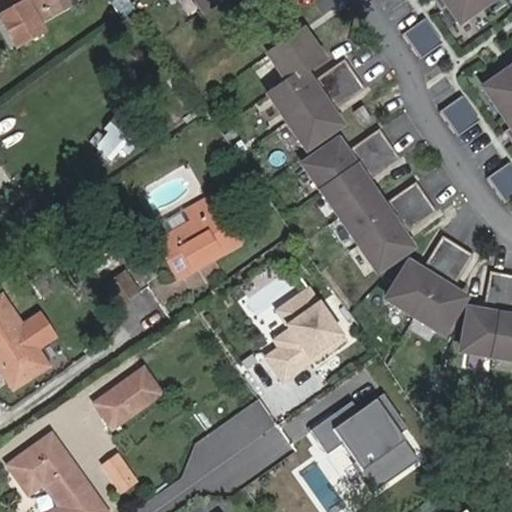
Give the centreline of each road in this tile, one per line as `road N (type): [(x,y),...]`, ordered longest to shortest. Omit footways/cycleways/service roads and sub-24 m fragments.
road 1 (residential): [(511,227),(419,105),(362,0)]
road 2 (unknown): [(141,318),(0,424)]
